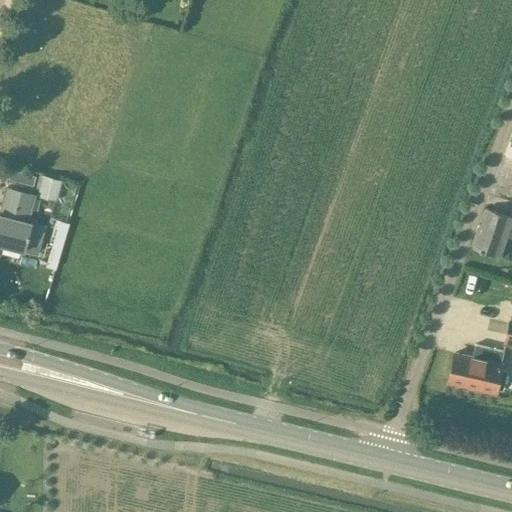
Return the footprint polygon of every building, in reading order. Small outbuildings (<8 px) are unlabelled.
[(36,196),(56,200),(61,179),(42,174),(36,196)] [(0,243),(24,249),(38,253),(45,224),(31,221),(31,222),(27,221),(34,194),(7,187),(0,213),(0,243)] [(511,217),(486,208),(472,248),(499,257),(510,227),(511,227),(511,217)] [(511,319),(508,319),(503,344),(511,345),(511,319)] [(500,368),(504,351),(478,345),(475,358),(454,353),(447,382),(494,392),(495,388),(502,390),(506,369),(500,368)]
